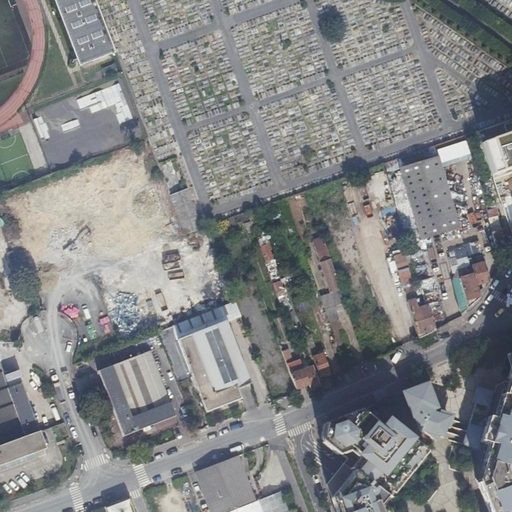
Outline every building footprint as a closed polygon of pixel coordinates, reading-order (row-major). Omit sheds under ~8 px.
[(96,0),(53,0),(79,65),(116,52),(96,0)] [(118,72),(115,64),(102,69),(105,77),(118,72)] [(511,120),(476,134),(491,178),(511,171),(511,120)] [(416,163),(398,169),(420,241),(460,230),(437,157),(416,163)] [(495,247),(504,244),(500,229),(498,230),(494,217),(497,217),(494,204),(484,206),(495,247)] [(255,210),(247,213),(251,223),(259,221),(255,210)] [(471,266),(484,262),(478,242),(465,246),(466,249),(471,266)] [(270,279),(278,277),(267,244),(259,246),(270,279)] [(401,245),(390,248),(408,305),(418,302),(401,245)] [(451,279),(463,318),(467,316),(469,313),(480,297),(477,285),(490,282),(484,262),(471,266),(466,249),(451,253),(448,255),(452,278),(451,279)] [(334,306),(344,303),(327,250),(317,254),(330,293),(334,306)] [(276,292),(284,316),(292,313),(284,290),(276,292)] [(320,296),(329,322),(338,319),(334,306),(330,293),(320,296)] [(294,298),(298,312),(310,308),(306,294),(294,298)] [(410,311),(418,338),(434,334),(436,333),(428,306),(426,306),(410,311)] [(201,403),(237,390),(250,384),(227,321),(179,341),(201,403)] [(306,336),(312,354),(318,352),(311,334),(306,336)] [(98,371),(104,385),(109,398),(124,436),(176,415),(150,350),(98,371)] [(283,352),(287,363),(293,361),(289,350),(283,352)] [(313,357),(320,376),(330,372),(324,354),(313,357)] [(511,362),(507,379),(511,380),(510,383),(508,391),(506,397),(498,422),(500,423),(498,428),(501,429),(498,440),(491,438),(488,445),(491,446),(489,453),(481,479),(490,503),(511,494),(511,362)] [(0,466),(57,446),(58,447),(65,444),(64,440),(69,438),(63,422),(38,432),(21,384),(8,388),(0,365),(0,466)] [(309,385),(310,389),(320,385),(313,366),(303,370),(309,385)] [(291,374),(297,389),(309,385),(303,370),(291,374)] [(508,391),(510,383),(504,381),(495,386),(493,393),(500,395),(502,391),(504,390),(508,391)] [(109,398),(104,385),(90,390),(95,404),(109,398)] [(423,387),(404,394),(406,399),(407,398),(408,399),(422,394),(428,410),(431,409),(423,387)] [(487,407),(491,393),(477,388),(472,403),(474,403),(487,407)] [(241,400),(237,390),(201,403),(205,414),(241,400)] [(500,395),(493,393),(491,393),(487,407),(474,403),(468,425),(482,429),(476,450),(489,453),(491,446),(488,445),(485,444),(492,421),(500,395)] [(407,398),(406,399),(417,427),(430,438),(432,435),(442,438),(448,418),(429,412),(428,410),(422,394),(408,399),(407,398)] [(498,422),(506,397),(500,395),(492,421),(498,422)] [(391,399),(388,400),(375,405),(376,408),(358,414),(392,436),(396,430),(399,432),(402,427),(391,399)] [(375,405),(355,412),(358,414),(376,408),(375,405)] [(358,414),(355,412),(325,424),(326,426),(328,426),(358,414)] [(332,495),(333,499),(338,511),(383,511),(382,507),(416,464),(425,453),(406,438),(399,432),(396,430),(392,436),(358,414),(328,426),(326,426),(323,425),(321,438),(347,459),(327,484),(332,495)] [(500,423),(498,422),(492,421),(485,444),(488,445),(491,438),(498,440),(501,429),(498,428),(500,423)] [(462,445),(476,450),(482,429),(468,425),(462,445)] [(410,433),(402,427),(399,432),(406,438),(410,433)] [(428,448),(410,433),(406,438),(425,453),(428,448)] [(238,456),(195,473),(210,511),(226,511),(255,501),(238,456)] [(256,503),(255,501),(226,511),(288,511),(281,493),(256,503)] [(493,511),(509,511),(511,511),(511,494),(490,503),(493,510),(493,511)] [(134,511),(129,498),(103,507),(105,511),(134,511)]
